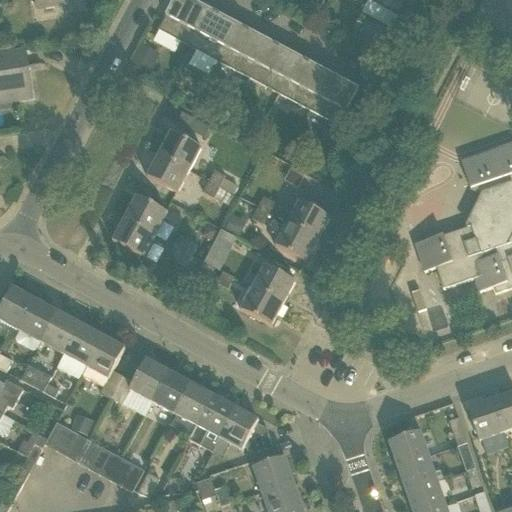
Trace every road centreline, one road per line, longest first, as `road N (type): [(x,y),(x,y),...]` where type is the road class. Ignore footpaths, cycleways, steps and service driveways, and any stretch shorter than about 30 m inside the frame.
road 1 (residential): [(20,248),(343,424)]
road 2 (residential): [(11,243),(141,0)]
road 3 (residential): [(343,424),(511,366)]
